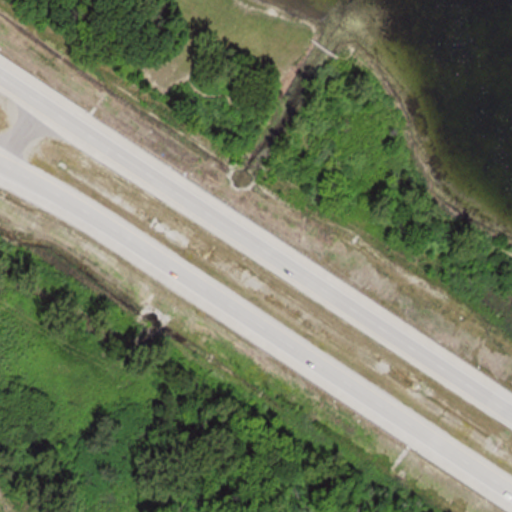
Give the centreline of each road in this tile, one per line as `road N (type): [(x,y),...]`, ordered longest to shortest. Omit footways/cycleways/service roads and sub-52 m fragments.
road 1 (motorway): [(511,414),(0,83)]
road 2 (motorway): [(0,171),(70,208),(511,500)]
